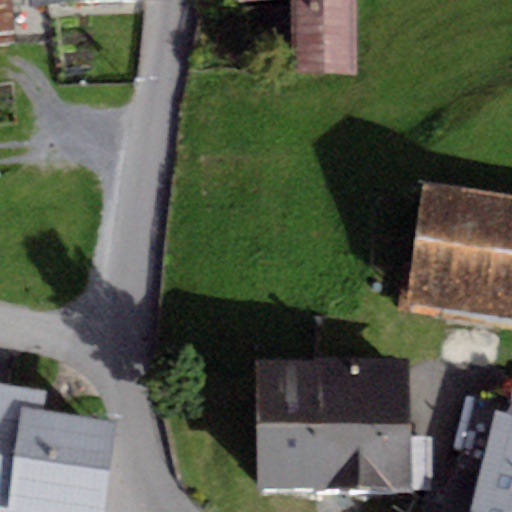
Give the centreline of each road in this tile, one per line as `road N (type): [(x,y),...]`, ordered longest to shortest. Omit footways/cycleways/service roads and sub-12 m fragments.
road 1 (residential): [(133,347),(139,237),(176,0)]
road 2 (residential): [(133,347),(0,319)]
road 3 (residential): [(141,476),(133,347)]
